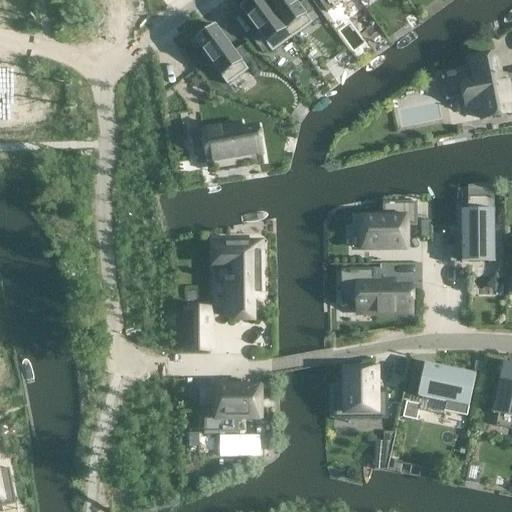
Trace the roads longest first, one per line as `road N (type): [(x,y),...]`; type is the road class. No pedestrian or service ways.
road 1 (unclassified): [(129,368),(98,202),(103,72)]
road 2 (residential): [(168,364),(263,366),(433,342)]
road 3 (residential): [(103,72),(201,0)]
